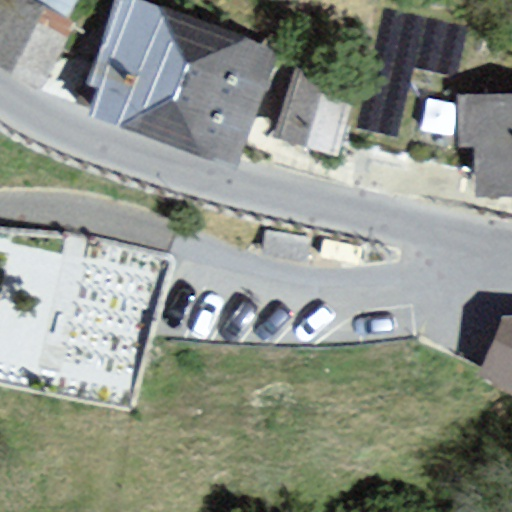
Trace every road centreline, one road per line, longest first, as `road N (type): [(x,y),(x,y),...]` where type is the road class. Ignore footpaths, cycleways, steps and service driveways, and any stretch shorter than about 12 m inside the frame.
road 1 (tertiary): [(501,257),(277,205),(88,142),(0,98)]
road 2 (residential): [(501,257),(415,290),(316,287),(68,215),(0,219)]
